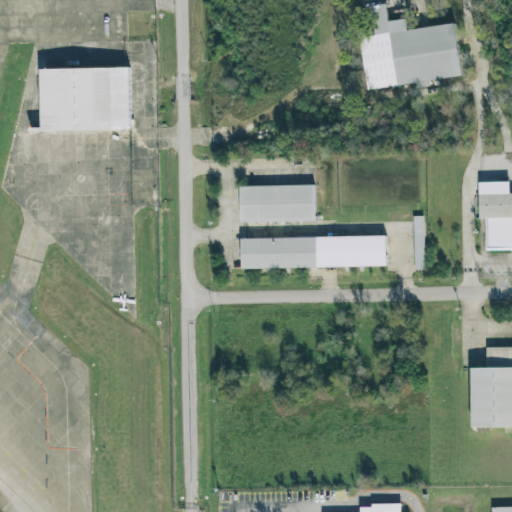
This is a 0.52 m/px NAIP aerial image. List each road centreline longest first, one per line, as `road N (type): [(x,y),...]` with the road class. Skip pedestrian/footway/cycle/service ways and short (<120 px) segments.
road 1 (residential): [(179,0),(189,508)]
road 2 (residential): [(185,301),(511,295)]
